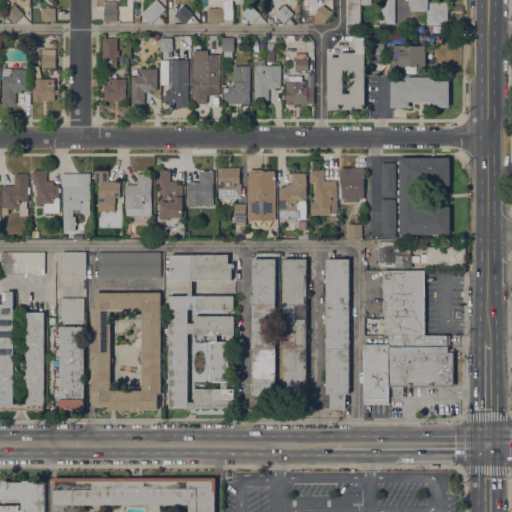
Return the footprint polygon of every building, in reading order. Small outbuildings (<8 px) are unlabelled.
[(155,0),(157,0),(166,9),(151,23),(141,14),(155,0)] [(233,0),(233,19),(224,19),(224,21),(207,21),(207,8),(224,8),(224,0),(233,0)] [(371,0),(371,5),(361,5),(361,24),(348,24),(348,0),(371,0)] [(395,0),(395,23),(380,23),(380,19),(382,19),(382,0),(395,0)] [(428,0),(428,2),(448,2),(448,22),(441,22),(441,24),(427,24),(427,11),(411,11),(411,6),(410,6),(410,0),(428,0)] [(251,23),(241,13),(250,4),(260,14),(251,23)] [(24,14),(14,23),(6,15),(15,5),(24,14)] [(184,5),(193,13),(184,23),(174,15),(184,5)] [(293,14),(283,23),(275,14),(285,5),(293,14)] [(305,24),(305,11),(313,11),(313,16),(322,5),(333,13),(324,24),(305,24)] [(55,8),(56,21),(42,21),(42,8),(55,8)] [(116,22),(104,22),(104,8),(117,8),(116,22)] [(367,57),(367,36),(384,36),(385,52),(383,52),(383,56),(367,57)] [(234,37),(234,51),(232,51),(232,57),(224,57),(224,51),(222,51),(222,37),(234,37)] [(117,38),(117,50),(119,50),(119,57),(117,57),(117,68),(102,68),(102,38),(117,38)] [(172,38),(172,51),(160,51),(160,38),(172,38)] [(328,109),(328,57),(339,57),(339,53),(354,53),(354,38),(365,38),(365,109),(328,109)] [(426,46),(426,67),(399,66),(399,68),(392,68),(392,60),(393,60),(393,52),(392,52),(392,45),(426,46)] [(55,49),(55,67),(42,67),(42,49),(55,49)] [(295,53),(306,53),(306,58),(308,58),(308,70),(305,70),(305,72),(301,72),(301,70),(295,70),(295,53)] [(219,54),(219,95),(212,95),(212,93),(207,93),(207,102),(206,102),(206,104),(194,104),(194,102),(193,102),(193,61),(206,61),(206,54),(219,54)] [(188,105),(189,105),(189,107),(179,107),(179,106),(172,106),(172,104),(166,104),(166,102),(163,102),(163,96),(166,96),(166,90),(172,90),(172,85),(160,85),(160,60),(188,60),(188,105)] [(281,87),(275,87),(275,89),(268,89),(269,100),(255,101),(255,73),(256,73),(256,66),(281,65),(281,87)] [(33,101),(33,66),(39,66),(42,78),(54,78),(54,89),(59,89),(59,94),(54,94),(54,101),(33,101)] [(250,103),(228,104),(228,100),(225,100),(225,93),(228,93),(228,87),(234,87),(234,66),(250,66),(250,103)] [(28,90),(21,90),(21,92),(15,92),(15,104),(2,104),(2,69),(28,68),(28,90)] [(140,76),(140,69),(157,69),(157,90),(150,90),(150,92),(145,92),(145,103),(131,103),(131,76),(140,76)] [(299,104),(299,106),(294,106),(294,104),(285,104),(285,82),(290,82),(290,76),(302,76),(302,87),(314,87),(314,104),(299,104)] [(435,77),(435,81),(449,81),(449,107),(432,107),(432,101),(408,101),(408,107),(391,107),(391,81),(406,81),(406,77),(435,77)] [(105,94),(101,94),(101,85),(110,84),(110,79),(126,79),(126,100),(105,101),(105,94)] [(400,234),(400,231),(398,231),(398,228),(400,228),(400,224),(398,224),(398,219),(400,219),(400,213),(398,213),(398,210),(400,210),(400,208),(398,208),(398,205),(400,205),(400,202),(398,202),(398,198),(400,198),(400,194),(398,194),(398,190),(400,190),(400,186),(398,186),(398,184),(400,184),(400,182),(398,182),(398,179),(400,179),(400,172),(398,172),(398,168),(400,168),(400,164),(398,164),(398,161),(400,161),(400,158),(450,157),(450,185),(418,185),(418,206),(450,206),(450,234),(400,234)] [(395,196),(381,196),(381,163),(395,163),(395,196)] [(240,167),(240,184),(241,184),(241,198),(218,198),(218,189),(218,167),(240,167)] [(364,168),(364,178),(363,199),(357,199),(357,202),(347,202),(347,199),(341,199),(341,167),(364,168)] [(37,183),(33,183),(33,171),(46,170),(46,172),(47,172),(48,181),(54,181),(54,185),(59,185),(59,188),(60,188),(61,197),(59,197),(59,213),(44,213),(44,203),(37,204),(37,183)] [(94,170),(108,171),(108,181),(120,181),(120,188),(121,188),(121,203),(115,203),(115,205),(107,205),(107,203),(98,203),(98,189),(97,189),(97,184),(99,184),(99,183),(94,182),(94,170)] [(171,181),(176,181),(176,184),(183,184),(182,218),(169,218),(168,219),(162,219),(160,216),(160,183),(156,183),(156,170),(171,170),(171,181)] [(187,205),(187,181),(199,181),(199,170),(213,170),(213,187),(215,187),(215,190),(213,190),(213,205),(187,205)] [(275,220),(248,220),(248,177),(249,177),(249,170),(261,170),(261,172),(275,171),(275,220)] [(336,181),(337,219),(328,219),(328,214),(311,214),(311,202),(315,202),(314,183),(311,183),(310,171),(324,171),(324,181),(325,181),(336,181)] [(2,187),(9,187),(9,186),(14,186),(14,173),(28,173),(28,187),(30,187),(30,194),(28,194),(28,216),(19,216),(19,209),(8,209),(8,214),(2,214),(2,187)] [(90,173),(90,203),(89,203),(89,213),(80,213),(80,209),(73,209),(73,216),(76,216),(76,222),(77,222),(77,225),(76,225),(76,231),(63,231),(63,185),(62,185),(62,174),(64,174),(64,173),(90,173)] [(141,216),(141,217),(126,217),(126,208),(125,208),(125,185),(137,185),(137,173),(151,174),(151,216),(141,216)] [(306,219),(296,219),(296,221),(287,221),(287,219),(279,219),(279,187),(285,187),(285,184),(291,184),(291,173),(306,173),(306,219)] [(395,238),(381,238),(381,199),(396,199),(395,238)] [(246,217),(245,217),(245,225),(236,226),(236,222),(234,222),(234,204),(246,204),(246,217)] [(250,220),(250,227),(273,228),(273,221),(250,220)] [(306,220),(306,230),(298,230),(298,220),(306,220)] [(347,224),(362,224),(362,239),(347,239),(347,224)] [(384,270),(379,270),(379,267),(378,267),(378,241),(399,242),(399,246),(410,246),(410,255),(411,255),(411,256),(419,256),(420,254),(426,254),(426,246),(462,247),(462,248),(465,248),(465,265),(426,265),(426,262),(411,262),(411,267),(395,267),(395,270),(384,270)] [(86,252),(86,274),(62,274),(62,252),(86,252)] [(45,274),(1,274),(1,253),(44,253),(45,274)] [(160,253),(160,278),(98,278),(98,253),(160,253)] [(217,407),(212,407),(212,408),(197,408),(197,407),(195,408),(188,408),(169,408),(169,308),(166,308),(166,296),(189,296),(189,280),(170,280),(170,255),(228,254),(228,264),(234,264),(234,267),(231,267),(231,280),(192,280),(192,296),(234,296),(234,309),(188,309),(188,323),(194,323),(194,316),(235,316),(235,335),(218,335),(218,342),(228,342),(228,382),(228,389),(234,389),(234,408),(217,408),(217,407)] [(252,259),(275,258),(276,302),(252,303),(252,259)] [(283,258),(284,303),(306,303),(306,258),(283,258)] [(326,303),(326,258),(349,258),(349,303),(326,303)] [(424,335),(393,335),(384,335),(384,270),(395,270),(425,270),(424,335)] [(45,410),(28,410),(12,411),(12,410),(0,410),(0,304),(5,304),(5,291),(14,291),(14,404),(26,404),(26,312),(44,312),(45,410)] [(107,410),(107,405),(92,405),(92,402),(87,402),(87,395),(92,395),(92,308),(95,308),(95,292),(161,292),(161,394),(158,394),(158,410),(107,410)] [(84,298),(84,320),(61,320),(61,298),(84,298)] [(252,303),(276,302),(277,348),(253,348),(252,303)] [(284,348),(307,348),(306,303),(284,303),(284,348)] [(326,348),(326,303),(349,303),(349,348),(326,348)] [(84,326),(84,410),(60,410),(60,326),(84,326)] [(393,347),(393,335),(424,335),(450,335),(450,347),(448,347),(393,347)] [(389,347),(389,386),(389,404),(364,404),(364,344),(388,344),(388,347),(389,347)] [(448,352),(454,352),(454,386),(389,386),(389,347),(393,347),(448,347),(448,352)] [(253,348),(277,348),(277,396),(254,396),(253,348)] [(284,348),(307,348),(307,385),(284,385),(284,348)] [(328,393),(326,393),(326,348),(349,348),(350,393),(343,393),(328,393)] [(328,408),(344,408),(343,393),(328,393),(328,408)] [(265,394),(251,394),(251,407),(265,407),(265,394)] [(54,511),(54,478),(216,478),(216,492),(215,492),(215,511),(54,511)] [(0,511),(0,481),(8,481),(8,482),(23,482),(23,481),(30,481),(30,482),(45,482),(45,511),(0,511)]
